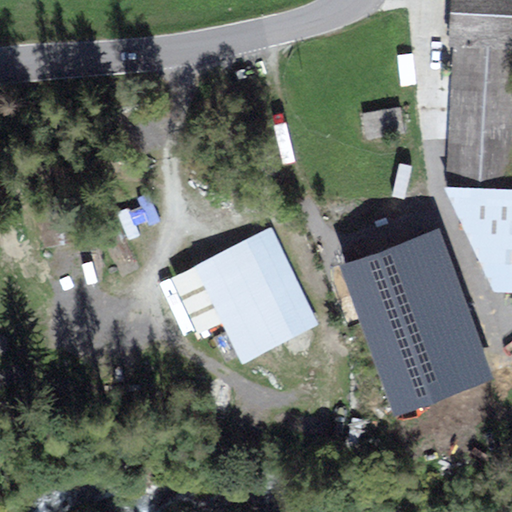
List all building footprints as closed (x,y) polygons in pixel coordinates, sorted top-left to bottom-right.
[(511,0),(451,0),(449,48),(511,51),(511,0)] [(511,56),(450,54),(445,174),(511,177),(511,56)] [(363,116),(366,139),(402,134),(399,110),(363,116)] [(511,188),(443,186),(495,297),(511,297),(511,188)] [(40,215),(47,244),(80,236),(73,207),(40,215)] [(267,224),(171,279),(201,330),(222,319),(249,366),(324,323),(267,224)]
